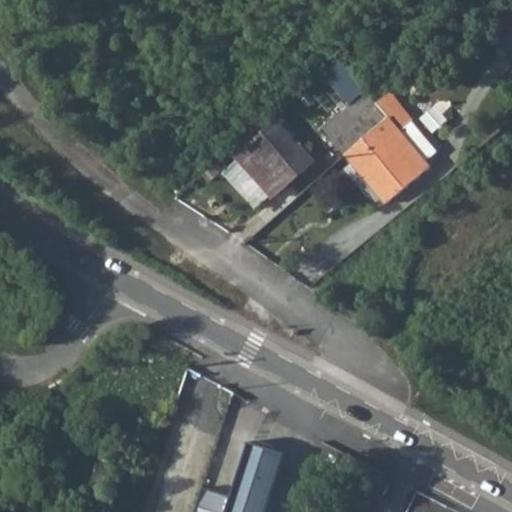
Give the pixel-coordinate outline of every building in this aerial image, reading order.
[(340,62),(324,75),(346,99),(361,86),(340,62)] [(364,89),(319,128),(333,145),(346,133),(377,104),(364,89)] [(357,146),(347,155),(387,202),(430,166),(425,161),(437,151),(413,122),(409,125),(386,97),(377,104),(389,118),(357,146)] [(377,104),(346,133),(357,146),(389,118),(377,104)] [(235,156),(273,199),(308,167),(295,152),(299,149),(276,122),(235,156)] [(308,167),(273,199),(283,211),(318,180),(308,167)] [(259,441),(257,446),(273,452),(275,447),(259,441)] [(225,511),(264,511),(284,456),(248,444),(231,496),(225,511)] [(99,457),(90,487),(107,493),(115,463),(99,457)] [(376,475),(364,494),(379,502),(390,485),(376,475)] [(225,511),(231,496),(199,485),(195,497),(190,511),(225,511)]
